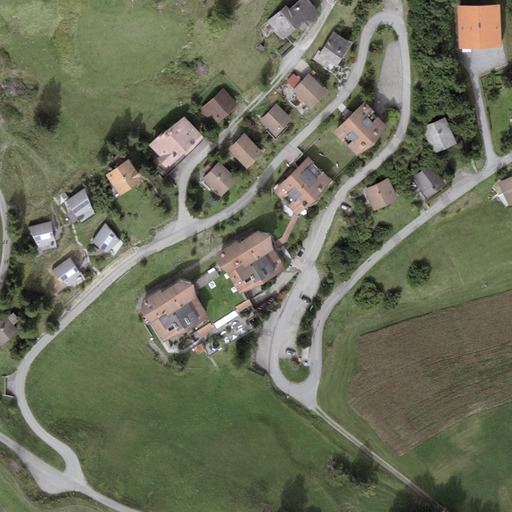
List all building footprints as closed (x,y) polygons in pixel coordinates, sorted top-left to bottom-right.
[(287,5),(268,22),(283,38),(297,26),(301,29),(317,15),(304,0),(292,11),(287,5)] [(500,6),(459,7),(460,48),(501,47),(500,6)] [(351,44),(335,33),(321,55),(337,66),(351,44)] [(328,92),(309,75),(292,93),(310,110),(328,92)] [(222,89),(200,110),(217,127),(239,106),(222,89)] [(366,102),(335,133),(358,156),(389,126),(366,102)] [(277,108),(263,124),(277,137),(292,121),(277,108)] [(183,116),(150,147),(169,168),(202,137),(183,116)] [(446,120),(425,128),(435,155),(456,147),(446,120)] [(246,137),(230,152),(247,170),(264,155),(246,137)] [(311,159),(275,193),(296,214),(331,181),(311,159)] [(129,162),(106,176),(120,198),(143,183),(129,162)] [(237,180),(219,164),(203,181),(221,198),(237,180)] [(432,167),(413,181),(426,199),(445,185),(432,167)] [(511,178),(499,185),(509,207),(511,205),(511,178)] [(389,181),(366,191),(375,211),(398,200),(389,181)] [(84,191),(66,203),(80,223),(93,215),(84,191)] [(50,224),(31,229),(38,247),(54,242),(50,224)] [(106,225),(95,242),(110,252),(120,243),(106,225)] [(260,232),(222,255),(217,262),(221,270),(228,272),(239,292),(285,269),(274,251),(273,237),(260,232)] [(70,260),(53,271),(69,287),(83,276),(70,260)] [(184,277),(150,297),(143,308),(144,316),(151,321),(161,342),(210,317),(197,299),(199,295),(196,286),(184,277)] [(6,317),(0,322),(0,347),(1,348),(19,334),(6,317)] [(309,346),(302,345),(301,359),(308,360),(309,346)]
